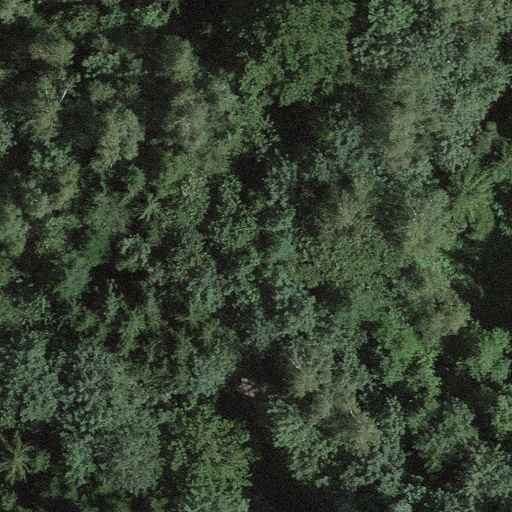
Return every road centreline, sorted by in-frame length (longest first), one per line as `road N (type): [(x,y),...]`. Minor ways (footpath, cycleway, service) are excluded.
road 1 (track): [(316,0),(236,199),(254,387)]
road 2 (track): [(254,387),(344,511)]
